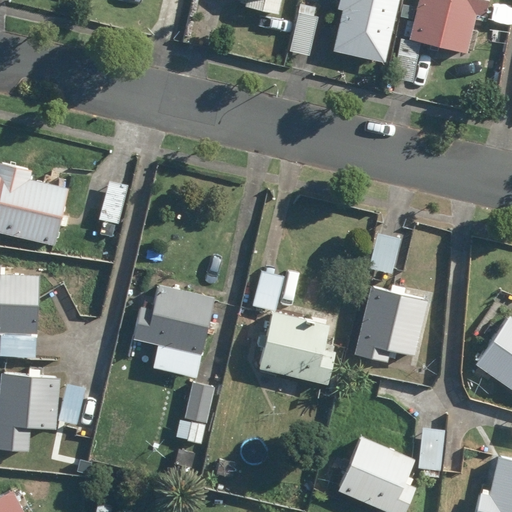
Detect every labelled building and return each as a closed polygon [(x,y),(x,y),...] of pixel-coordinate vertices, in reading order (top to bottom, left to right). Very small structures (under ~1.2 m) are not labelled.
[(186,41),(190,0),(161,0),(157,38),(186,41)] [(235,0),(235,6),(274,14),(276,0),(235,0)] [(392,0),(333,0),(332,8),(337,9),(328,52),(380,63),(392,0)] [(479,18),(483,0),(413,0),(404,41),(461,53),(469,16),(479,18)] [(315,6),(298,4),(291,52),(308,55),(315,6)] [(500,29),(485,26),(478,60),(492,64),(500,29)] [(0,160),(0,233),(50,245),(62,189),(25,180),(28,167),(0,160)] [(2,266),(0,266),(0,358),(37,359),(38,276),(2,275),(2,266)] [(273,277),(258,273),(250,306),(265,310),(273,277)] [(159,301),(147,298),(139,331),(208,347),(221,289),(165,276),(159,301)] [(393,355),(395,344),(420,350),(434,292),(376,279),(360,347),(393,355)] [(336,317),(278,304),(265,361),(334,376),(342,344),(331,341),(336,317)] [(511,321),(503,315),(468,364),(511,395),(511,394),(511,321)] [(62,421),(66,370),(7,365),(0,440),(35,444),(37,419),(62,421)] [(200,442),(212,380),(191,376),(179,438),(200,442)] [(90,435),(98,391),(79,387),(71,432),(90,435)] [(408,511),(422,478),(413,474),(422,452),(367,428),(343,484),(408,511)] [(485,496),(473,494),(469,511),(511,511),(511,463),(492,460),(485,496)] [(0,511),(32,511),(18,482),(0,490),(0,511)]
